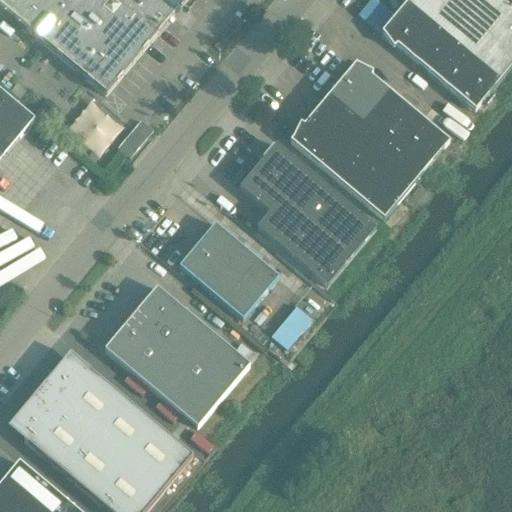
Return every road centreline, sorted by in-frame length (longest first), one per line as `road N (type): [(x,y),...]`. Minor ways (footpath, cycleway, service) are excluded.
road 1 (unclassified): [(0,363),(300,0)]
road 2 (unknown): [(309,0),(441,123)]
